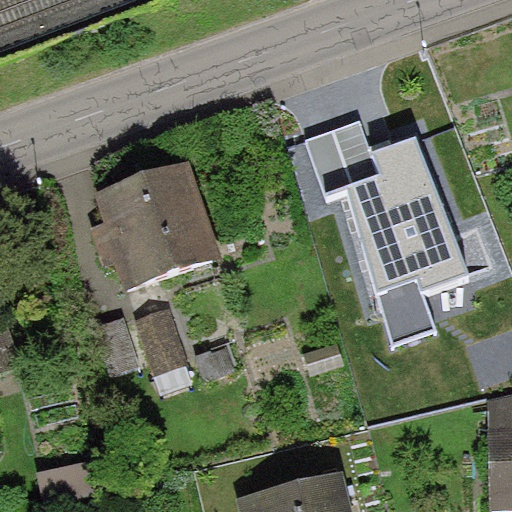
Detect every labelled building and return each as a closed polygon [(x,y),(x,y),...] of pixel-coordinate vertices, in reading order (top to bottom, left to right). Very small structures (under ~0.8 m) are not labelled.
[(447,196),(413,102),(379,115),(372,97),(297,125),(335,230),(364,219),(367,226),(447,196)] [(192,164),(98,195),(131,291),(225,260),(192,164)] [(155,379),(190,367),(170,310),(135,322),(155,379)] [(141,369),(124,319),(93,329),(110,379),(141,369)] [(511,395),(490,402),(493,511),(511,510),(511,395)] [(99,460),(39,474),(46,506),(106,492),(99,460)] [(353,511),(344,474),(237,501),(240,511),(353,511)]
